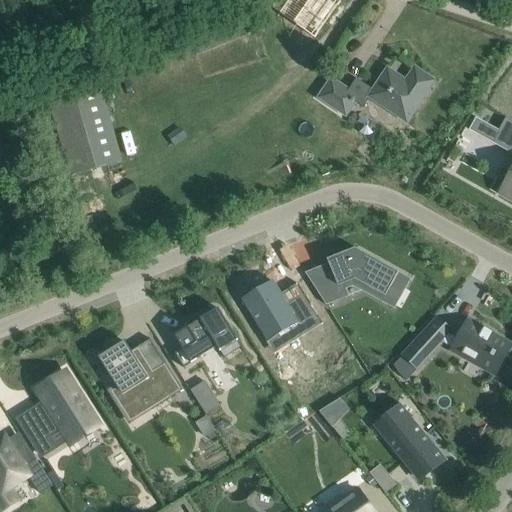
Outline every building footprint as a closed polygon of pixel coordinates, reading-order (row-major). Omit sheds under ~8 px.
[(314,38),(340,2),(338,0),(289,0),(280,14),(314,38)] [(511,61),(495,100),(509,106),(509,105),(511,106),(511,61)] [(356,80),(349,90),(359,98),(355,104),(367,112),(374,100),(407,122),(423,98),(434,81),(415,68),(409,76),(406,81),(387,69),(376,85),(372,91),(356,80)] [(331,79),(317,99),(345,118),(355,104),(359,98),(349,90),(331,79)] [(71,178),(123,163),(100,86),(48,102),(71,178)] [(511,121),(506,118),(493,141),(511,150),(511,172),(511,173),(511,121)] [(476,134),(483,123),(476,119),(469,130),(476,134)] [(342,254),(343,258),(329,263),(335,279),(314,287),(326,306),(349,296),(345,286),(353,282),(384,300),(399,273),(356,249),(342,254)] [(273,282),(242,301),(268,342),(290,328),(292,327),(298,338),(322,324),(297,284),(280,294),(273,282)] [(175,335),(174,336),(182,349),(175,354),(184,369),(201,358),(218,348),(224,358),(242,347),(219,310),(190,327),(189,327),(187,328),(187,329),(180,333),(176,336),(175,335)] [(437,319),(403,356),(418,369),(442,343),(453,349),(452,351),(494,375),(511,345),(492,335),(493,334),(483,329),(468,322),(459,339),(450,334),(452,333),(437,319)] [(125,342),(98,359),(106,372),(108,371),(119,388),(111,393),(124,412),(148,397),(155,408),(180,392),(181,392),(183,391),(165,362),(163,363),(164,365),(153,372),(138,349),(131,353),(125,342)] [(30,410),(16,419),(38,454),(52,445),(47,438),(62,428),(70,441),(73,444),(99,428),(64,373),(38,390),(45,401),(48,406),(33,415),(30,410)] [(206,416),(220,407),(205,383),(191,392),(206,416)] [(401,405),(383,420),(395,436),(388,441),(410,469),(420,481),(425,477),(446,460),(435,446),(426,436),(401,405)] [(206,416),(197,422),(206,436),(215,430),(206,416)] [(338,418),(330,425),(333,428),(343,440),(350,434),(340,421),(338,418)] [(5,436),(0,438),(0,510),(1,511),(13,505),(5,493),(11,489),(29,477),(40,494),(53,486),(35,457),(23,464),(8,440),(5,436)] [(380,466),(370,475),(385,493),(396,485),(380,466)] [(53,471),(47,475),(57,491),(64,487),(53,471)] [(330,511),(329,511),(373,511),(359,491),(344,501),(340,495),(326,505),(330,511)]
